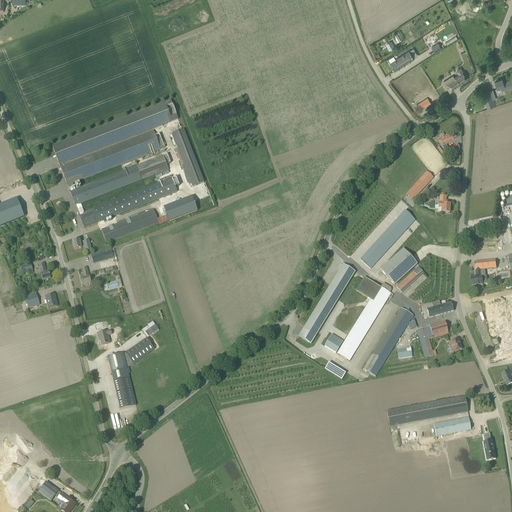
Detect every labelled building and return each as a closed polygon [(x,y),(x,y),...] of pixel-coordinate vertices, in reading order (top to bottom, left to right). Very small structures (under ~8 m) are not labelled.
[(447,45),(457,38),(456,36),(446,43),(447,45)] [(395,47),(394,47),(391,42),(391,41),(387,43),(385,44),(385,45),(389,51),(395,47)] [(431,48),(435,54),(441,49),(438,44),(431,48)] [(394,71),(414,59),(409,51),(389,64),(394,71)] [(458,75),(444,84),(450,93),(454,90),(453,89),(467,80),(462,73),(463,72),(461,68),(459,68),(457,69),(456,71),(458,75)] [(511,79),(504,83),(503,79),(495,82),(498,89),(505,86),(506,88),(511,85),(511,79)] [(482,94),(485,102),(493,100),(490,91),(482,94)] [(431,103),(427,98),(417,105),(421,110),(431,103)] [(60,167),(63,166),(63,164),(178,119),(172,104),(171,100),(164,102),(52,146),(59,166),(60,166),(60,167)] [(192,187),(204,183),(183,130),(172,134),(192,187)] [(63,166),(60,167),(67,186),(68,185),(71,184),(160,149),(160,150),(164,148),(159,134),(155,135),(153,131),(63,166)] [(443,144),(454,139),(456,138),(454,133),(452,134),(451,133),(440,138),(441,140),(443,144)] [(443,150),(445,156),(460,151),(457,144),(443,150)] [(83,214),(79,204),(142,180),(168,170),(166,165),(170,163),(167,154),(74,191),(71,184),(68,185),(71,192),(70,192),(75,206),(76,205),(80,215),(83,214)] [(415,197),(415,198),(431,180),(433,178),(427,172),(409,192),(415,197)] [(164,190),(166,196),(177,192),(174,186),(164,190)] [(84,228),(151,202),(146,189),(83,214),(80,215),(79,215),(84,228)] [(442,212),(442,213),(449,213),(450,212),(451,209),(450,209),(450,204),(449,204),(449,203),(447,201),(446,201),(446,196),(440,196),(440,204),(440,208),(441,208),(441,212),(442,212)] [(192,197),(164,208),(169,222),(198,211),(192,197)] [(0,227),(24,217),(16,198),(0,205),(0,227)] [(106,243),(159,223),(153,210),(101,230),(106,243)] [(405,211),(361,260),(371,269),(415,220),(405,211)] [(74,250),(81,248),(84,247),(85,252),(91,250),(89,241),(83,242),(80,243),(79,240),(72,242),(74,250)] [(475,253),(499,251),(498,241),(474,243),(475,253)] [(114,258),(111,249),(91,255),(93,264),(114,258)] [(403,249),(380,270),(394,285),(417,265),(403,249)] [(496,268),(496,260),(474,262),(475,270),(476,270),(477,277),(471,278),(472,286),(488,284),(487,276),(481,277),(480,270),(496,268)] [(30,274),(33,273),(30,263),(21,266),(23,273),(29,272),(30,274)] [(44,264),(39,265),(41,274),(40,274),(42,281),(50,279),(49,272),(46,272),(44,264)] [(311,344),(355,272),(343,265),(303,330),(299,336),(311,344)] [(418,267),(396,287),(401,293),(423,273),(418,267)] [(89,277),(87,268),(81,269),(83,278),(81,279),(83,285),(91,284),(89,277)] [(391,299),(393,295),(389,293),(392,289),(383,283),(381,288),(364,278),(356,291),(371,300),(339,352),(337,354),(349,361),(389,297),(391,299)] [(511,286),(476,295),(478,302),(491,299),(505,354),(502,355),(503,359),(511,356),(511,286)] [(28,308),(40,305),(36,293),(25,297),(28,308)] [(54,295),(45,297),(48,309),(57,307),(54,295)] [(429,318),(453,311),(451,303),(440,306),(440,305),(439,305),(438,302),(423,306),(424,308),(422,308),(425,319),(429,318)] [(413,316),(401,308),(363,370),(375,377),(411,318),(412,322),(408,323),(410,329),(416,327),(413,316)] [(432,351),(429,340),(448,334),(445,322),(417,331),(425,358),(434,356),(433,356),(432,351)] [(107,332),(107,331),(97,334),(98,339),(100,338),(101,346),(110,343),(109,342),(113,341),(110,331),(107,332)] [(332,334),(325,345),(336,353),(344,341),(332,334)] [(133,364),(154,349),(147,339),(125,354),(123,354),(123,353),(108,357),(120,410),(136,406),(127,368),(133,364)] [(451,346),(454,353),(462,349),(459,343),(460,342),(458,339),(449,343),(450,347),(451,346)] [(410,349),(397,351),(398,360),(412,358),(410,349)] [(324,370),(342,380),(346,374),(329,363),(324,370)] [(511,371),(509,372),(509,371),(501,374),(507,386),(511,383),(511,371)] [(468,412),(465,397),(386,412),(389,427),(468,412)] [(469,418),(433,424),(436,436),(471,430),(469,418)] [(487,424),(481,425),(482,433),(481,433),(483,447),(491,445),(492,445),(489,431),(488,432),(487,424)] [(436,441),(436,444),(414,448),(416,462),(475,452),(473,437),(440,442),(440,441),(436,441)] [(1,442),(0,442),(0,511),(15,511),(44,480),(21,460),(0,483),(0,478),(18,457),(1,442)] [(58,491),(45,482),(38,492),(51,501),(58,491)] [(63,511),(69,511),(76,504),(69,499),(68,499),(61,494),(58,499),(65,504),(60,510),(63,511)]
